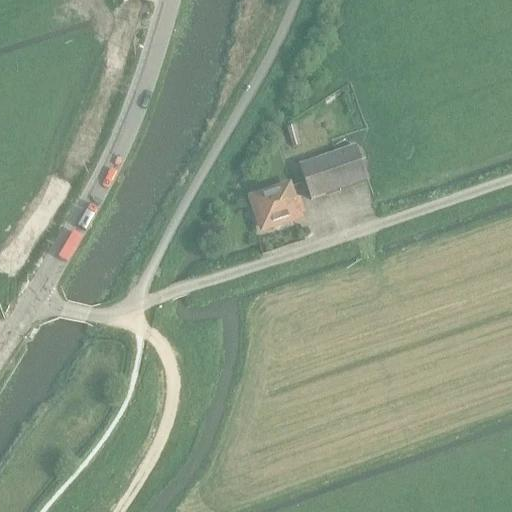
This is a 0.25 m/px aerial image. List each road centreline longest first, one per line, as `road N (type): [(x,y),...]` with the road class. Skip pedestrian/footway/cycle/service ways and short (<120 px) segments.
road 1 (unclassified): [(33,298),(98,317),(130,312),(296,0)]
road 2 (secondary): [(33,298),(128,128),(169,0)]
